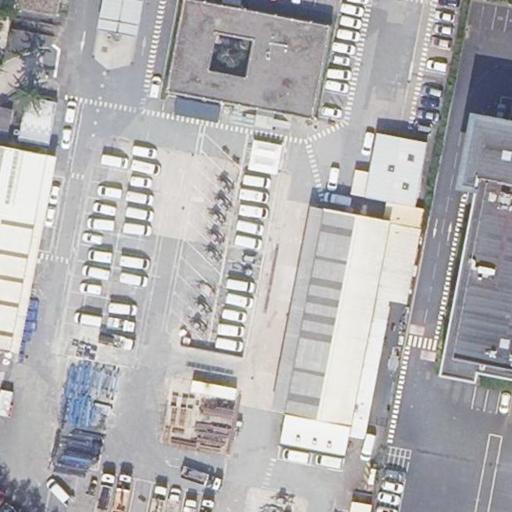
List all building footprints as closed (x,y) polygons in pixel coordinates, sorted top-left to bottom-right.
[(53,0),(10,0),(9,8),(51,16),(53,0)] [(138,36),(145,0),(105,0),(99,28),(138,36)] [(309,121),(328,26),(186,0),(180,0),(163,93),(309,121)] [(8,31),(8,51),(51,53),(52,33),(8,31)] [(48,144),(58,103),(29,96),(19,137),(48,144)] [(511,133),(483,128),(474,176),(478,177),(440,374),(476,381),(478,372),(511,378),(511,133)] [(0,362),(8,365),(46,169),(0,159),(0,362)] [(385,235),(323,223),(284,428),(346,442),(385,235)] [(203,383),(201,424),(231,425),(233,385),(203,383)] [(352,511),(370,511),(372,504),(354,502),(352,511)]
